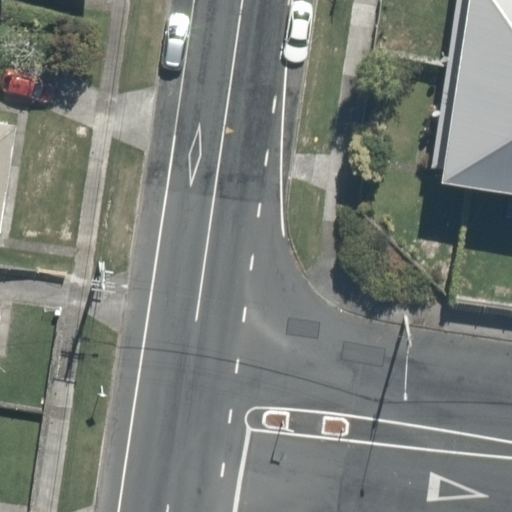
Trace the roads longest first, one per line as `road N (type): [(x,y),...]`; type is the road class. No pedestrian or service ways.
road 1 (residential): [(244,0),(185,406)]
road 2 (residential): [(511,445),(185,406)]
